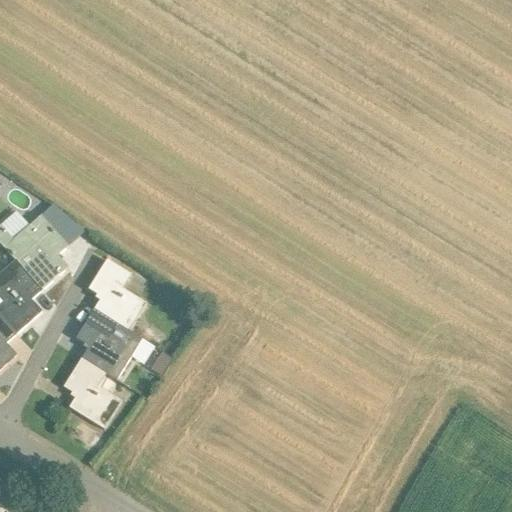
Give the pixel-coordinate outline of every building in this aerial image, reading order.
[(29,229),(16,214),(0,228),(0,248),(41,294),(67,271),(56,259),(84,234),(52,207),(29,229)] [(41,294),(13,263),(0,274),(0,318),(16,337),(42,314),(31,303),(41,294)] [(94,313),(129,334),(146,306),(123,292),(131,278),(107,263),(88,292),(101,301),(94,313)] [(129,334),(94,313),(76,341),(89,349),(81,362),(106,377),(116,383),(131,360),(144,368),(155,350),(141,342),(129,334)] [(16,337),(0,318),(0,372),(16,358),(6,346),(16,337)] [(151,374),(161,379),(171,362),(162,357),(151,374)] [(106,377),(81,362),(64,390),(77,398),(69,410),(103,432),(121,404),(98,390),(106,377)]
